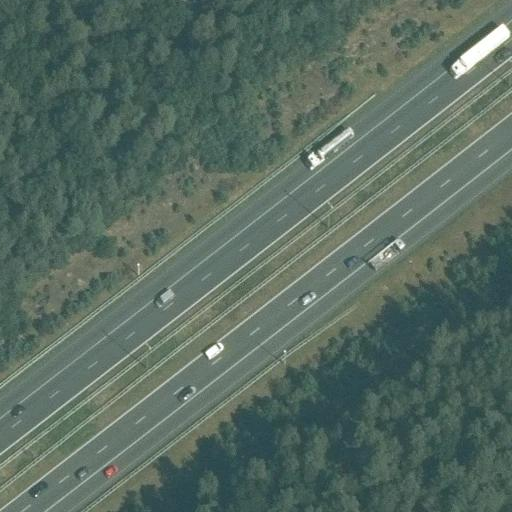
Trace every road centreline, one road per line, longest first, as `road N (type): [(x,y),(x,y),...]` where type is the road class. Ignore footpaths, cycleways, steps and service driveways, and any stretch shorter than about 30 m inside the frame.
road 1 (motorway): [(511,26),(0,425)]
road 2 (motorway): [(20,511),(511,136)]
